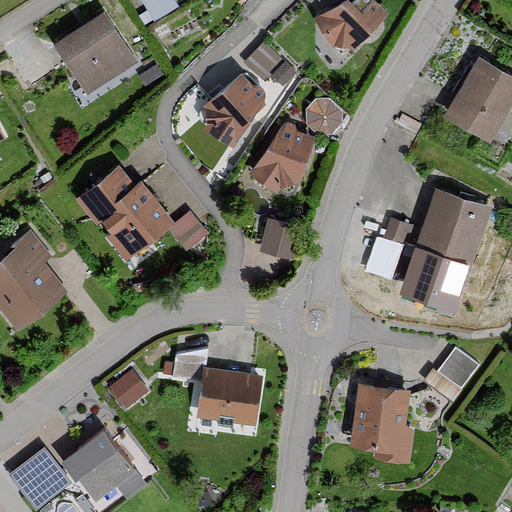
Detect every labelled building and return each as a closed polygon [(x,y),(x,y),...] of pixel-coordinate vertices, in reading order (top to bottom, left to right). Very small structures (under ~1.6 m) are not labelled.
[(146,0),(154,16),(179,3),(177,0),(146,0)] [(340,56),(387,9),(379,0),(323,0),(306,15),(340,56)] [(98,10),(47,42),(88,92),(136,62),(98,10)] [(252,56),(285,80),(297,63),(264,40),(252,56)] [(511,101),(511,80),(475,58),(441,116),(490,141),(511,101)] [(231,144),(262,94),(232,72),(193,118),(231,144)] [(317,92),(302,120),(333,136),(348,107),(317,92)] [(315,141),(281,122),(245,174),(290,194),(315,141)] [(173,218),(118,155),(69,189),(124,257),(173,218)] [(491,205),(433,186),(410,250),(469,269),(491,205)] [(393,210),(382,230),(402,240),(413,221),(393,210)] [(268,215),(258,262),(289,268),(298,221),(268,215)] [(69,291),(24,231),(0,250),(0,313),(13,329),(69,291)] [(428,386),(454,403),(479,366),(454,348),(428,386)] [(109,383),(125,406),(150,389),(134,366),(109,383)] [(260,376),(200,367),(192,417),(257,428),(260,376)] [(417,389),(364,383),(351,459),(408,466),(417,389)] [(100,425),(56,457),(87,499),(131,465),(100,425)] [(138,463),(148,457),(132,431),(121,437),(138,463)] [(72,483),(45,447),(9,475),(36,510),(72,483)]
